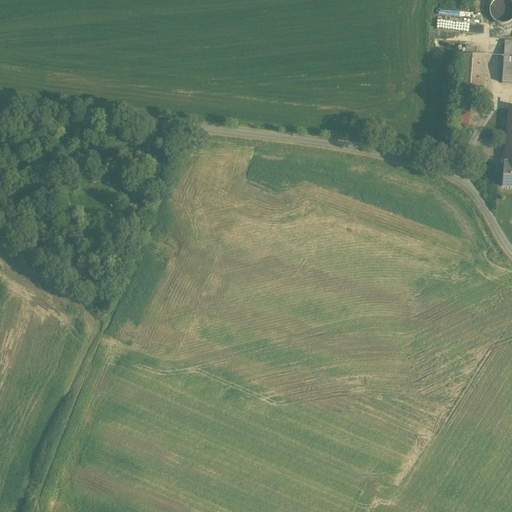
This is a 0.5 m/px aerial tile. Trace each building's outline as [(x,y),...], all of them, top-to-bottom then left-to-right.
[(511,2),(507,0),(498,0),(493,3),(490,8),(489,13),(491,18),(494,22),(498,25),(503,26),(508,25),(511,22),(511,2)] [(511,42),(503,42),(500,83),(511,83),(511,42)] [(484,57),(459,55),(456,96),(481,97),(484,57)] [(511,108),(507,109),(505,141),(503,161),(504,161),(508,161),(511,161),(511,108)] [(496,163),(484,161),(483,169),(495,171),(496,163)] [(511,167),(507,167),(503,167),(501,187),(511,187),(511,167)] [(123,178),(92,177),(92,187),(122,188),(123,178)]
